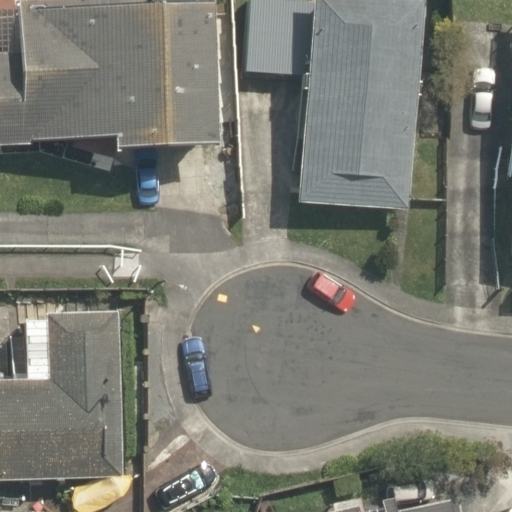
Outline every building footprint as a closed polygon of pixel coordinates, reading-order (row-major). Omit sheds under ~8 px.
[(415,16),(242,5),(236,90),(278,93),(270,220),(401,228),(415,16)] [(208,12),(0,15),(0,169),(211,166),(208,12)] [(511,68),(508,68),(491,278),(511,280),(511,68)] [(0,490),(108,490),(108,319),(21,319),(21,386),(0,386),(0,490)] [(462,511),(461,494),(287,511),(462,511)]
